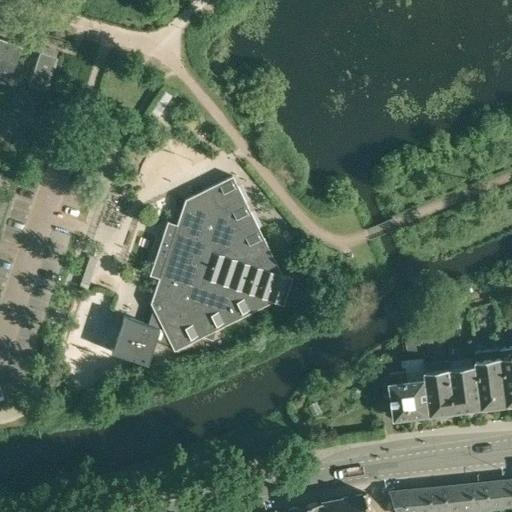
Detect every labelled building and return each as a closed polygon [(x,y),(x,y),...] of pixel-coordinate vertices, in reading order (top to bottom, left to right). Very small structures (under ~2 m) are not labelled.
[(0,73),(11,78),(21,46),(22,46),(22,45),(0,37),(0,73)] [(45,89),(55,57),(40,51),(29,84),(45,89)] [(150,302),(153,309),(148,324),(124,316),(112,352),(148,364),(156,340),(172,345),(175,350),(202,336),(213,340),(217,329),(273,301),(283,304),(292,277),(282,273),(232,175),(185,199),(177,223),(167,220),(158,247),(149,274),(159,277),(150,302)] [(422,350),(420,341),(419,334),(405,337),(408,351),(408,352),(422,350)] [(511,346),(502,348),(509,403),(511,402),(511,346)] [(477,351),(477,355),(483,406),(509,403),(502,348),(477,351)] [(432,413),(426,362),(425,355),(399,358),(401,370),(391,372),(391,380),(396,418),(432,413)] [(477,355),(451,359),(458,410),(483,406),(477,355)] [(451,359),(426,362),(432,413),(458,410),(451,359)] [(352,395),(356,397),(360,396),(362,392),(361,388),(361,387),(357,385),(352,386),(350,391),(351,394),(352,395)] [(511,477),(502,479),(505,507),(511,506),(511,477)] [(502,479),(482,481),(484,510),(505,507),(502,479)] [(482,481),(461,483),(464,511),(484,510),(482,481)] [(461,483),(440,485),(442,511),(460,511),(464,511),(461,483)] [(442,511),(440,485),(420,487),(423,511),(442,511)] [(423,511),(420,487),(392,490),(401,511),(423,511)] [(375,511),(367,493),(346,497),(349,511),(375,511)] [(349,511),(346,497),(302,505),(303,511),(349,511)]
